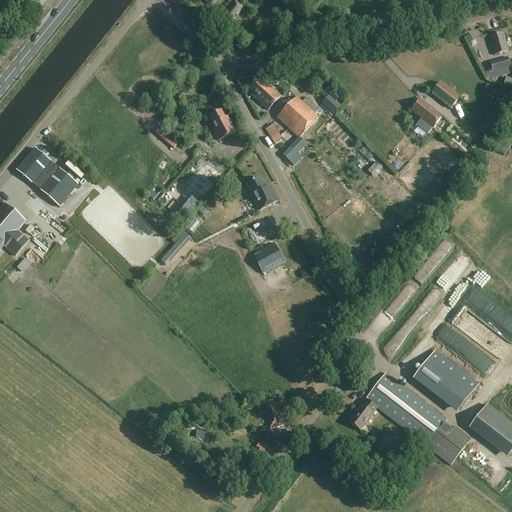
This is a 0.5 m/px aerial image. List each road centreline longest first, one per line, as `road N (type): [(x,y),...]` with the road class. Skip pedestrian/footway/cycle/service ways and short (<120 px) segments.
road 1 (unclassified): [(239,511),(336,384),(350,318),(234,94),(232,57)]
road 2 (tertiary): [(232,57),(276,63),(511,8)]
road 3 (track): [(148,0),(0,180)]
